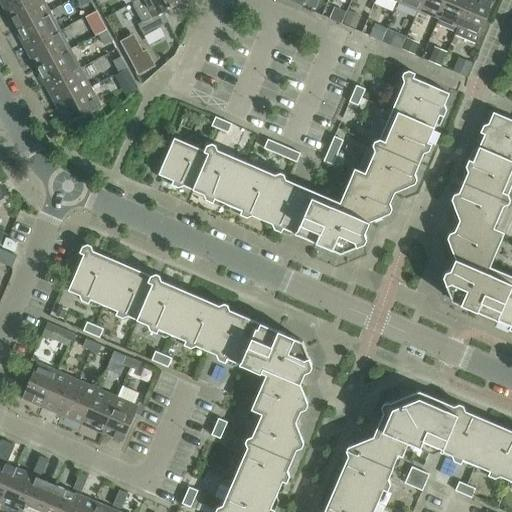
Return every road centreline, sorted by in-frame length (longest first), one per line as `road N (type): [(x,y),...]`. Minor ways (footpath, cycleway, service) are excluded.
road 1 (residential): [(511,377),(68,186)]
road 2 (residential): [(0,418),(146,482),(189,386)]
road 3 (residential): [(0,334),(68,186)]
